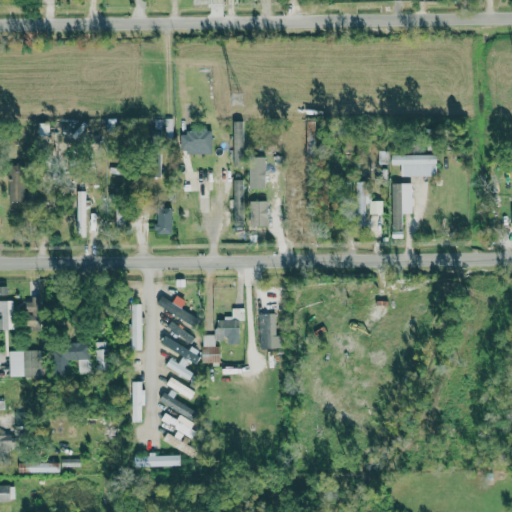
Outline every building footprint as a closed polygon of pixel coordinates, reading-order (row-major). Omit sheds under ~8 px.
[(233,167),(245,167),(244,121),(232,121),(233,167)] [(212,152),(211,130),(180,131),(181,153),(212,152)] [(390,155),(391,164),(400,164),(400,176),(436,176),(436,154),(390,155)] [(265,157),(254,156),(253,188),(264,188),(265,157)] [(9,202),(27,201),(27,169),(9,170),(9,202)] [(242,179),(232,179),(234,225),(244,224),(242,179)] [(366,181),(355,181),(355,217),(366,217),(366,181)] [(411,183),(390,183),(391,228),(401,228),(401,213),(412,213),(411,183)] [(382,200),(369,201),(369,214),(382,213),(382,200)] [(267,225),(267,201),(250,201),(250,225),(267,225)] [(171,208),(156,208),(156,234),(172,234),(171,208)] [(197,319),(162,295),(157,302),(192,327),(197,319)] [(0,331),(14,331),(13,300),(0,300),(0,331)] [(142,350),(141,303),(131,304),(131,350),(142,350)] [(244,308),(231,308),(232,318),(215,318),(215,339),(227,339),(227,344),(239,344),(238,320),(244,320),(244,308)] [(276,335),(275,313),(258,314),(260,349),(284,348),(284,335),(276,335)] [(193,338),(175,324),(171,329),(189,344),(193,338)] [(213,334),(201,335),(202,363),(220,362),(220,346),(214,346),(213,334)] [(105,341),(95,342),(96,368),(106,367),(105,341)] [(52,344),(53,375),(68,375),(68,360),(77,360),(78,372),(90,372),(89,343),(52,344)] [(9,376),(39,375),(39,350),(8,351),(9,376)] [(193,371),(169,359),(165,367),(190,379),(193,371)] [(166,386),(191,397),(194,389),(170,378),(166,386)] [(143,381),(132,381),(132,421),(141,421),(141,405),(144,405),(143,381)] [(159,401),(190,417),(194,409),(163,393),(159,401)] [(161,422),(192,436),(194,431),(187,428),(190,420),(179,415),(177,418),(165,413),(161,422)] [(134,466),(180,465),(180,454),(148,455),(134,456),(134,466)] [(20,472),(58,472),(59,463),(20,462),(20,472)] [(0,485),(0,500),(15,500),(14,485),(0,485)]
